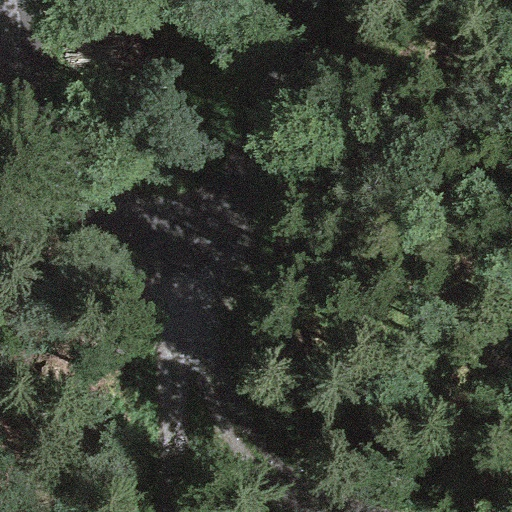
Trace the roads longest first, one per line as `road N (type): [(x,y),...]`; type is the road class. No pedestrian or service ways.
road 1 (unclassified): [(368,0),(340,90),(259,196),(176,230),(91,206),(27,94),(10,0)]
road 2 (track): [(202,511),(176,230)]
